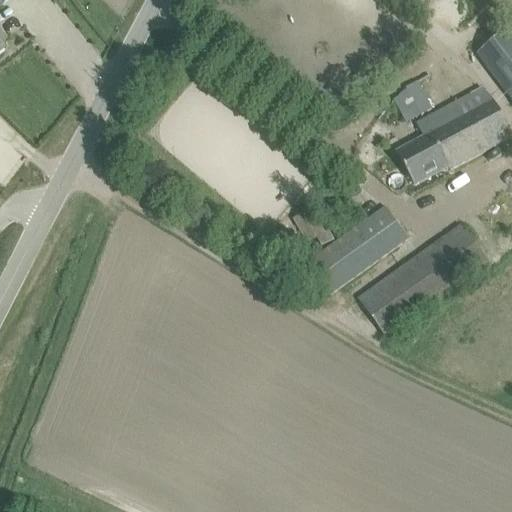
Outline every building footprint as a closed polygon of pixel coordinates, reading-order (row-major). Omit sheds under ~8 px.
[(511,35),(509,32),(477,56),(511,102),(511,35)] [(417,83),(406,90),(421,116),(431,110),(417,83)] [(450,172),(511,139),(492,103),(483,90),(425,121),(424,120),(423,121),(428,130),(423,132),(426,137),(397,153),(406,169),(405,170),(406,173),(408,173),(415,187),(448,169),(450,172)] [(408,241),(385,208),(302,268),(325,301),(408,241)] [(310,209),(291,221),(306,246),(314,241),(320,249),(333,241),(327,231),(324,233),(310,209)] [(387,341),(491,267),(462,227),(358,301),(387,341)]
